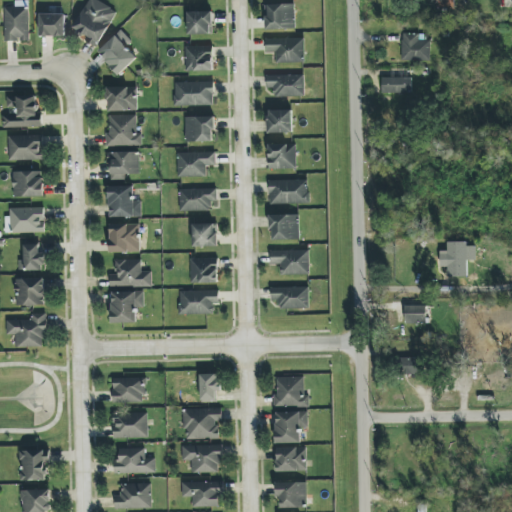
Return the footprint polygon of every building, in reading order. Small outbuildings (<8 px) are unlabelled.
[(117,11),(97,0),(89,0),(73,29),(87,37),(86,41),(98,47),(117,11)] [(266,30),(295,29),(295,4),(265,5),(266,30)] [(29,7),(4,7),(5,41),(30,41),(29,7)] [(188,12),(188,35),(213,34),(213,12),(188,12)] [(40,36),(65,37),(66,15),(41,14),(40,36)] [(98,52),(119,75),(137,59),(127,47),(132,42),(122,30),(98,52)] [(431,35),(402,35),(402,61),(430,61),(431,35)] [(305,63),(304,38),(266,39),(266,52),(276,52),(276,63),(305,63)] [(186,71),(214,71),(214,46),(186,46),(186,71)] [(267,75),(267,88),(275,88),(275,97),(304,96),(304,75),(267,75)] [(412,77),(382,78),(382,93),(412,93),(412,77)] [(214,106),(214,83),(175,82),(175,106),(214,106)] [(138,87),(108,87),(108,111),(138,112),(138,87)] [(37,96),(8,96),(8,107),(17,107),(17,114),(4,114),(4,128),(43,128),(42,111),(37,111),(37,96)] [(292,110),(268,110),(269,133),(293,133),(292,110)] [(109,116),(110,134),(106,134),(107,146),(142,146),(142,133),(137,133),(136,115),(109,116)] [(187,142),(215,141),(214,116),(186,117),(187,142)] [(44,160),(43,135),(9,136),(10,160),(44,160)] [(269,169),(297,169),(296,144),(269,145),(269,169)] [(139,152),(110,152),(110,180),(126,180),(125,175),(140,174),(139,152)] [(178,177),(208,177),(208,166),(216,166),(216,152),(178,153),(178,177)] [(14,197),(44,197),(43,171),(13,172),(14,197)] [(270,204),(309,203),(308,180),(270,180),(270,204)] [(142,217),(142,201),(134,201),(134,186),(110,186),(110,217),(142,217)] [(180,211),(210,210),(210,201),(218,201),(217,189),(180,189),(180,211)] [(45,232),(45,208),(10,208),(11,233),(45,232)] [(271,215),(271,240),(300,240),(300,215),(271,215)] [(193,224),(194,247),(218,247),(218,223),(193,224)] [(111,253),(141,252),(140,224),(110,224),(111,253)] [(467,242),(447,242),(448,277),(467,277),(467,242)] [(40,244),(24,245),(25,260),(18,260),(19,271),(45,270),(45,253),(40,253),(40,244)] [(309,274),(309,250),(271,251),(271,264),(281,264),(281,275),(309,274)] [(219,258),(191,258),(191,283),(218,283),(219,258)] [(152,287),(152,272),(142,272),(142,260),(116,259),(116,274),(111,274),(111,286),(152,287)] [(16,279),(17,306),(46,306),(45,279),(16,279)] [(271,288),(272,301),(280,301),(280,309),(309,308),(309,287),(271,288)] [(214,314),(214,304),(219,304),(219,291),(180,291),(180,315),(214,314)] [(137,323),(137,308),(144,308),(144,292),(112,292),(112,323),(137,323)] [(427,306),(406,306),(405,324),(427,324),(427,306)] [(7,321),(7,335),(16,335),(16,348),(46,348),(46,314),(31,314),(31,321),(7,321)] [(400,358),(401,376),(425,375),(424,357),(400,358)] [(217,402),(216,392),(222,391),(222,374),(200,374),(201,402),(217,402)] [(277,377),(278,395),(274,395),(274,407),(310,406),(309,396),(305,396),(305,377),(277,377)] [(113,403),(145,404),(145,378),(114,378),(113,403)] [(185,439),(219,439),(218,421),(222,421),(222,408),(184,409),(185,439)] [(301,443),(301,428),(308,428),(308,412),(276,412),(276,443),(301,443)] [(114,438),(148,438),(148,413),(113,414),(114,438)] [(221,445),(182,446),(183,461),(192,461),(192,473),(221,472),(221,445)] [(307,448),(277,447),(277,471),(306,472),(307,448)] [(145,448),(116,449),(117,474),(156,473),(156,458),(145,458),(145,448)] [(21,451),(22,481),(48,480),(47,450),(21,451)] [(222,507),(222,482),(182,483),(183,497),(193,497),(193,507),(222,507)] [(281,508),(307,508),(306,482),(276,483),(277,498),(280,498),(281,508)] [(121,484),(121,496),(115,496),(116,509),(152,508),(152,484),(121,484)] [(24,511),(50,511),(50,490),(23,491),(24,511)]
